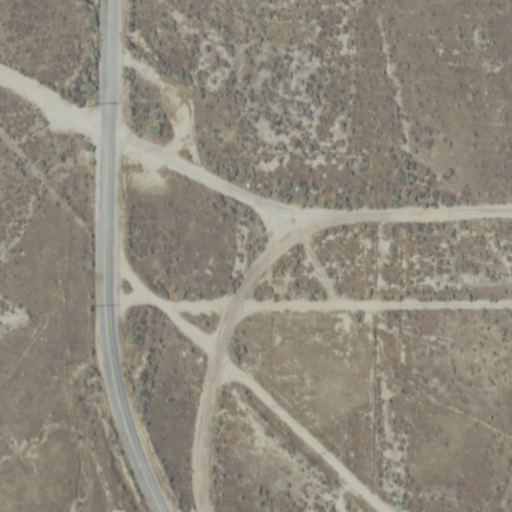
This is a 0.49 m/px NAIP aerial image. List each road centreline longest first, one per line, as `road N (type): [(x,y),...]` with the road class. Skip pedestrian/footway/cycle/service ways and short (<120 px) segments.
road 1 (track): [(0,107),(101,145),(257,187),(314,223),(511,220)]
road 2 (residential): [(161,511),(113,385),(100,260),(102,0)]
road 3 (residential): [(197,511),(207,503),(262,318),(314,223)]
